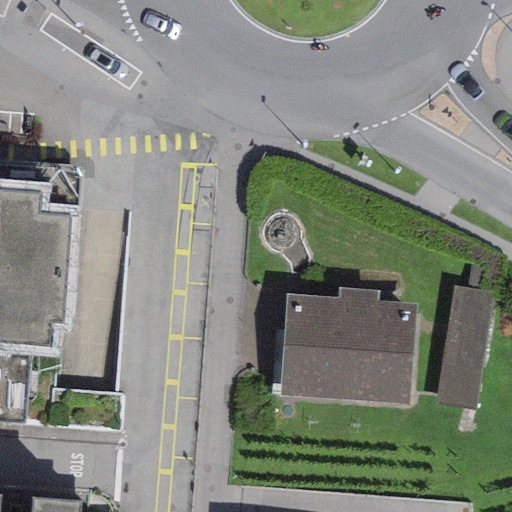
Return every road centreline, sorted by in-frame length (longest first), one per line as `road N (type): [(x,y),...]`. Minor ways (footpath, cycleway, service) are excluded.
road 1 (unclassified): [(212,79),(157,159),(136,511)]
road 2 (secondary): [(339,107),(511,194)]
road 3 (primary): [(212,79),(251,101),(339,107)]
road 4 (primary): [(339,107),(378,93),(438,38)]
